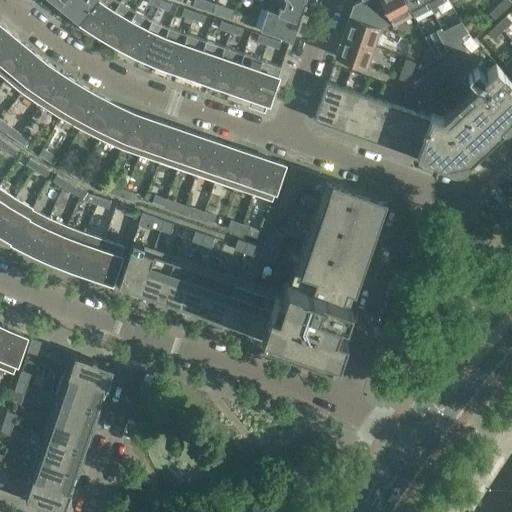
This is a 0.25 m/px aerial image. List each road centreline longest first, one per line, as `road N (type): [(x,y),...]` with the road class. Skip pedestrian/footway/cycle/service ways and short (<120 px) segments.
road 1 (residential): [(284,128),(96,66),(21,0)]
road 2 (residential): [(344,412),(416,185)]
road 3 (residential): [(344,412),(147,347)]
road 4 (secondary): [(511,292),(394,444)]
road 5 (residential): [(147,347),(87,511)]
road 6 (residential): [(147,347),(0,268)]
road 7 (secondary): [(416,458),(511,333)]
road 8 (residential): [(416,185),(284,128)]
road 9 (residential): [(284,128),(328,0)]
